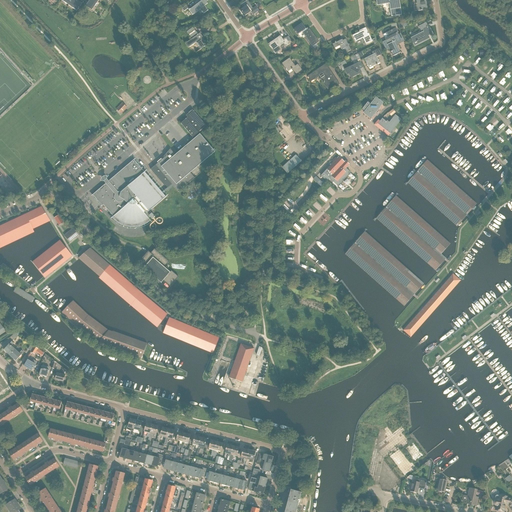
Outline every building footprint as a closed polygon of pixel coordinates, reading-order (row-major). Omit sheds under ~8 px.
[(74,0),(71,0),(68,5),(77,11),(81,5),(74,0)] [(92,10),(98,2),(94,0),(89,0),(86,6),(92,10)] [(204,0),(202,0),(201,1),(200,0),(198,0),(195,3),(197,5),(192,8),(188,4),(182,9),(184,11),(188,9),(193,15),(200,9),(203,14),(208,10),(205,6),(207,4),(204,0)] [(253,9),(249,4),(247,0),(241,5),(243,8),(239,11),(241,13),(240,13),(242,16),(242,15),(243,17),(251,11),(253,14),(258,10),(256,7),(253,9)] [(376,0),(377,5),(389,3),(390,10),(391,16),(402,15),(399,0),(376,0)] [(427,9),(425,0),(416,0),(418,11),(427,9)] [(307,30),(302,23),(293,29),(297,35),(302,32),(312,47),(319,42),(310,29),(307,30)] [(431,34),(426,23),(419,26),(421,30),(423,29),(424,32),(411,38),(415,45),(429,38),(428,36),(431,34)] [(190,38),(197,33),(193,27),(186,32),(190,38)] [(372,41),(365,28),(359,31),(360,32),(352,35),(356,42),(363,38),(366,44),(372,41)] [(385,48),(388,46),(393,56),(400,52),(396,43),(401,40),(398,34),(397,35),(396,33),(398,32),(396,28),(386,33),(388,37),(385,39),(386,40),(382,42),(385,48)] [(205,43),(204,39),(200,33),(185,44),(188,48),(196,42),(201,49),(205,46),(204,44),(205,43)] [(283,40),(280,36),(268,44),(273,50),(283,43),(286,46),(289,44),(285,38),(283,40)] [(351,50),(345,39),(343,41),(342,39),(333,44),(335,48),(340,46),(344,54),(351,50)] [(369,68),(380,63),(377,57),(380,55),(377,49),(372,52),(373,54),(364,59),(369,68)] [(355,63),(358,62),(357,60),(360,59),(357,54),(355,55),(355,56),(352,57),(355,63)] [(295,66),(289,58),(282,63),(288,72),(291,69),(292,70),(292,69),(296,74),(302,70),(298,64),(295,66)] [(318,77),(327,90),(334,85),(336,87),(340,84),(326,64),(307,76),(311,82),(318,77)] [(361,72),(357,65),(355,66),(354,64),(345,69),(347,74),(349,73),(351,77),(361,72)] [(371,118),(382,103),(376,98),(371,104),(368,102),(362,109),(365,111),(364,113),(371,118)] [(121,114),(127,108),(122,103),(116,109),(121,114)] [(192,137),(206,126),(192,110),(186,115),(188,117),(181,123),(192,137)] [(390,134),(401,119),(395,115),(388,124),(386,122),(382,118),(378,124),(390,134)] [(190,173),(215,152),(200,134),(175,155),(170,149),(164,157),(164,158),(155,165),(178,192),(194,178),(190,173)] [(287,173),(301,161),(296,156),(283,168),(287,173)] [(344,162),(338,157),(323,173),(333,182),(337,186),(351,173),(346,168),(349,165),(345,161),(344,162)] [(149,211),(166,197),(148,176),(134,160),(92,195),(102,206),(103,205),(113,216),(112,218),(113,219),(114,220),(115,221),(116,221),(117,223),(119,224),(120,225),(122,225),(124,226),(126,226),(127,227),(128,227),(129,227),(131,227),(132,227),(134,227),(135,227),(137,227),(139,227),(140,226),(141,226),(142,226),(143,225),(145,224),(147,223),(148,222),(150,221),(148,218),(150,217),(152,219),(155,217),(152,213),(151,214),(149,211)] [(427,160),(407,182),(457,226),(467,215),(477,204),(427,160)] [(376,218),(435,270),(445,259),(446,258),(441,254),(450,244),(396,196),(376,218)] [(0,248),(34,232),(33,229),(49,221),(50,221),(41,207),(0,225),(0,248)] [(57,217),(54,213),(55,212),(53,210),(50,212),(52,214),(59,225),(63,223),(58,216),(57,217)] [(69,242),(79,235),(74,228),(64,236),(69,242)] [(345,254),(404,306),(414,295),(424,284),(365,232),(345,254)] [(56,243),(69,259),(72,256),(60,241),(60,240),(56,243)] [(65,262),(69,259),(56,243),(53,246),(65,262)] [(62,264),(65,262),(53,246),(49,249),(62,264)] [(82,259),(90,248),(89,247),(81,253),(82,255),(80,257),(80,258),(82,259)] [(84,261),(93,251),(90,248),(82,259),(84,261)] [(58,267),(62,264),(49,249),(46,251),(58,267)] [(148,257),(145,254),(140,260),(146,265),(144,268),(161,283),(163,281),(170,287),(179,277),(171,271),(170,272),(164,267),(169,262),(154,249),(148,257)] [(55,270),(58,267),(46,251),(43,254),(55,270)] [(87,263),(95,253),(93,251),(84,261),(87,263)] [(89,265),(98,255),(95,253),(87,263),(89,265)] [(52,272),(55,270),(43,254),(39,257),(52,272)] [(92,267),(100,257),(98,255),(89,265),(92,267)] [(48,275),(52,272),(39,257),(36,259),(48,275)] [(94,269),(103,259),(100,257),(92,267),(94,269)] [(45,278),(48,275),(36,259),(32,262),(44,276),(45,278)] [(97,272),(105,261),(103,259),(94,269),(97,272)] [(99,274),(108,263),(105,261),(97,272),(99,274)] [(103,274),(110,266),(108,263),(99,274),(101,276),(103,274)] [(105,276),(113,268),(110,266),(103,274),(105,276)] [(108,279),(115,270),(113,268),(105,276),(108,279)] [(110,281),(118,272),(115,270),(108,279),(110,281)] [(113,283),(120,274),(118,272),(110,281),(113,283)] [(115,285),(123,276),(120,274),(113,283),(115,285)] [(411,337),(460,281),(457,277),(453,274),(403,330),(411,337)] [(118,287),(125,278),(123,276),(115,285),(118,287)] [(121,289),(128,281),(125,278),(118,287),(121,289)] [(123,291),(130,283),(128,281),(121,289),(123,291)] [(127,292),(133,285),(130,283),(123,291),(124,292),(125,290),(127,292)] [(22,288),(17,285),(16,286),(13,292),(32,303),(35,298),(35,297),(36,297),(34,296),(23,289),(22,288)] [(129,294),(135,287),(133,285),(127,292),(129,294)] [(132,296),(138,289),(135,287),(129,294),(132,296)] [(134,298),(140,291),(138,289),(132,296),(134,298)] [(132,306),(143,294),(140,291),(134,298),(135,299),(131,305),(132,306)] [(134,309),(145,296),(143,294),(132,306),(134,309)] [(137,311),(148,298),(145,296),(134,309),(137,311)] [(139,313),(150,300),(148,298),(137,311),(139,313)] [(142,315),(153,302),(150,300),(139,313),(142,315)] [(67,317),(76,305),(73,302),(64,313),(63,314),(67,317)] [(145,317),(155,304),(153,302),(142,315),(145,317)] [(147,319),(158,306),(155,304),(145,317),(147,319)] [(70,320),(79,308),(76,305),(67,317),(70,320)] [(150,321),(160,309),(158,306),(147,319),(150,321)] [(73,324),(82,311),(79,308),(70,320),(73,324)] [(152,323),(163,311),(160,309),(150,321),(152,323)] [(76,327),(86,314),(82,311),(73,324),(76,327)] [(155,325),(165,313),(163,311),(152,323),(155,325)] [(160,325),(165,318),(167,315),(165,313),(155,325),(158,328),(160,325)] [(80,330),(89,317),(86,314),(76,327),(77,327),(80,330)] [(84,332),(92,320),(89,317),(80,330),(84,332)] [(165,328),(169,319),(165,318),(160,325),(165,328)] [(168,334),(173,319),(169,318),(169,319),(165,328),(164,332),(168,334)] [(172,336),(177,321),(173,319),(168,334),(172,336)] [(87,335),(96,322),(92,320),(84,332),(87,335)] [(176,338),(182,323),(177,321),(172,336),(176,338)] [(91,338),(99,325),(96,322),(87,335),(91,338)] [(180,339),(186,324),(182,323),(176,338),(180,339)] [(184,341),(190,326),(186,324),(180,339),(184,341)] [(95,341),(103,327),(99,325),(91,338),(95,341)] [(188,343),(194,328),(190,326),(184,341),(188,343)] [(98,343),(106,330),(103,327),(95,341),(98,343)] [(192,345),(198,330),(194,328),(188,343),(192,345)] [(103,345),(110,331),(106,330),(98,343),(99,343),(103,345)] [(196,346),(202,331),(198,330),(192,345),(196,346)] [(107,346),(114,333),(110,331),(103,345),(107,346)] [(200,348),(207,333),(202,331),(196,346),(200,348)] [(111,348),(118,334),(114,333),(107,346),(111,348)] [(205,350),(211,335),(207,333),(200,348),(205,350)] [(116,350),(122,336),(118,334),(111,348),(116,350)] [(209,352),(215,336),(211,335),(205,350),(209,352)] [(120,351),(126,337),(122,336),(116,350),(120,351)] [(215,336),(209,352),(212,353),(213,353),(219,338),(215,336)] [(124,353),(130,339),(126,337),(120,351),(124,353)] [(129,354),(134,340),(131,339),(130,339),(124,353),(129,354)] [(133,356),(139,341),(134,340),(129,354),(133,356)] [(137,357),(143,342),(139,341),(133,356),(137,357)] [(10,356),(15,350),(11,346),(14,343),(12,342),(9,344),(4,350),(10,356)] [(143,342),(137,357),(141,359),(147,344),(143,342)] [(241,344),(229,378),(242,383),(254,348),(241,344)] [(15,350),(10,356),(16,361),(21,355),(23,352),(22,351),(19,353),(15,350)] [(35,365),(37,362),(33,360),(32,363),(28,360),(24,366),(32,371),(34,368),(36,365),(35,365)] [(48,370),(49,368),(42,365),(41,369),(39,375),(47,377),(49,370),(48,370)] [(63,382),(65,375),(57,373),(55,379),(63,382)] [(71,411),(73,404),(67,402),(65,409),(64,412),(63,416),(66,417),(67,413),(68,410),(71,411)] [(18,404),(3,413),(8,421),(23,411),(18,404)] [(0,426),(8,421),(3,413),(0,415),(0,426)] [(134,429),(136,421),(130,419),(128,427),(127,426),(126,429),(131,431),(130,435),(132,435),(134,429)] [(134,429),(136,430),(136,429),(140,430),(142,422),(136,421),(134,429)] [(381,421),(365,461),(390,471),(405,431),(381,421)] [(152,425),(149,437),(148,440),(150,440),(152,433),(156,434),(158,426),(152,425)] [(166,438),(168,429),(162,427),(160,435),(164,436),(164,437),(166,438)] [(67,443),(69,434),(51,429),(48,438),(67,443)] [(166,438),(164,445),(167,446),(169,438),(172,438),(174,431),(168,429),(166,438)] [(184,433),(180,448),(183,448),(184,443),(185,442),(188,443),(190,435),(184,433)] [(42,441),(37,434),(23,443),(28,451),(42,441)] [(85,447),(87,439),(69,434),(67,443),(85,447)] [(200,449),(201,449),(204,450),(206,439),(200,438),(197,452),(199,452),(200,449)] [(98,451),(101,442),(87,439),(85,447),(98,451)] [(217,442),(213,456),(215,457),(216,453),(217,450),(221,451),(223,443),(217,442)] [(28,451),(23,443),(9,453),(14,460),(28,451)] [(233,446),(229,460),(231,461),(233,454),(237,455),(239,448),(233,446)] [(126,458),(128,450),(125,449),(125,447),(123,447),(122,449),(122,448),(120,457),(126,458)] [(245,465),(249,450),(243,449),(241,457),(241,458),(244,458),(243,461),(244,461),(243,464),(245,465)] [(132,460),(135,452),(128,450),(126,458),(132,460)] [(249,450),(245,465),(244,469),(247,470),(249,463),(252,464),(254,456),(255,456),(256,452),(255,452),(249,450)] [(139,462),(141,453),(135,452),(132,460),(139,462)] [(151,465),(153,457),(149,456),(150,453),(148,452),(147,455),(145,463),(151,465)] [(145,463),(147,455),(141,453),(139,462),(145,463)] [(264,454),(263,459),(265,460),(264,462),(266,463),(265,463),(271,465),(273,457),(264,454)] [(153,457),(151,465),(157,467),(158,465),(160,466),(163,457),(159,456),(158,458),(153,457)] [(77,468),(79,462),(65,458),(63,465),(77,468)] [(170,470),(172,462),(169,461),(169,459),(166,458),(166,460),(163,468),(170,470)] [(59,466),(54,459),(40,468),(44,476),(59,466)] [(182,473),(184,465),(181,464),(182,461),(179,460),(178,463),(176,472),(182,473)] [(178,463),(172,462),(170,470),(176,472),(178,463)] [(265,463),(266,463),(264,462),(262,462),(261,465),(263,465),(262,468),(263,468),(262,471),(269,473),(271,465),(265,463)] [(188,475),(191,467),(190,467),(191,464),(188,464),(188,466),(184,465),(182,473),(188,475)] [(85,480),(94,483),(98,467),(89,465),(85,480)] [(195,477),(197,468),(191,467),(188,475),(195,477)] [(44,476),(40,468),(25,478),(30,485),(44,476)] [(197,468),(195,477),(201,478),(202,477),(204,477),(206,469),(202,468),(202,470),(197,468)] [(214,482),(216,473),(212,472),(212,470),(210,470),(210,472),(209,472),(207,480),(214,482)] [(112,487),(120,490),(125,474),(116,471),(112,487)] [(220,483),(222,475),(222,473),(220,472),(219,474),(216,473),(214,482),(220,483)] [(226,485),(228,477),(222,475),(220,483),(226,485)] [(238,488),(240,480),(237,479),(238,477),(235,476),(234,478),(232,487),(238,488)] [(234,478),(228,477),(226,485),(232,487),(234,478)] [(259,485),(265,487),(268,479),(260,477),(259,481),(257,481),(257,479),(251,477),(250,483),(253,483),(259,485)] [(412,481),(410,492),(417,493),(418,488),(419,487),(424,488),(426,489),(427,482),(426,482),(426,481),(418,479),(415,481),(412,481)] [(444,492),(447,480),(439,479),(436,491),(444,492)] [(90,498),(94,483),(85,480),(81,496),(90,498)] [(240,480),(238,488),(245,490),(247,482),(240,480)] [(151,487),(147,486),(143,485),(140,497),(148,499),(149,494),(150,494),(150,492),(149,492),(151,487)] [(165,497),(173,499),(173,496),(177,497),(178,492),(175,491),(176,487),(168,485),(167,490),(166,490),(166,492),(165,497)] [(264,492),(265,487),(259,485),(258,488),(255,487),(254,492),(263,494),(264,491),(264,492)] [(116,506),(120,490),(112,487),(108,503),(116,506)] [(475,497),(476,490),(469,488),(468,496),(462,495),(461,501),(466,501),(466,503),(476,506),(478,497),(475,497)] [(47,508),(55,503),(45,489),(38,494),(47,508)] [(286,505),(297,508),(299,502),(300,499),(299,499),(301,492),(290,490),(286,505)] [(505,496),(505,495),(501,495),(500,495),(499,495),(498,500),(497,499),(496,499),(495,500),(494,500),(494,501),(493,502),(493,503),(494,503),(494,504),(495,505),(496,505),(495,510),(496,510),(496,511),(499,511),(500,511),(504,511),(505,505),(506,505),(507,505),(508,504),(511,508),(510,508),(511,510),(511,499),(507,498),(507,497),(505,496)] [(86,511),(90,498),(81,496),(77,511),(86,511)] [(146,503),(148,499),(140,497),(137,508),(145,510),(146,505),(147,506),(147,503),(146,503)] [(170,510),(173,499),(165,497),(164,501),(163,501),(163,503),(163,504),(162,508),(170,510)] [(9,510),(17,504),(14,500),(12,501),(11,498),(6,502),(7,504),(6,505),(9,510)] [(200,511),(204,501),(199,500),(195,499),(191,511),(200,511)] [(217,511),(227,511),(230,502),(221,500),(217,511)] [(50,511),(60,511),(55,503),(47,508),(50,511)] [(114,511),(116,506),(108,503),(105,511),(114,511)]
